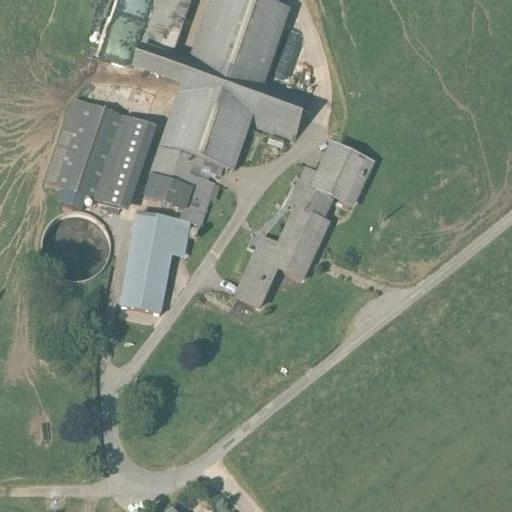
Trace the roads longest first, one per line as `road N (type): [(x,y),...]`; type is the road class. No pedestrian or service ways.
road 1 (track): [(413,300),(209,466),(168,486),(145,484),(127,475),(113,447),(109,417),(117,389),(271,175),(303,147),(323,104),(325,76),(292,0)]
road 2 (track): [(109,417),(106,336),(126,226)]
